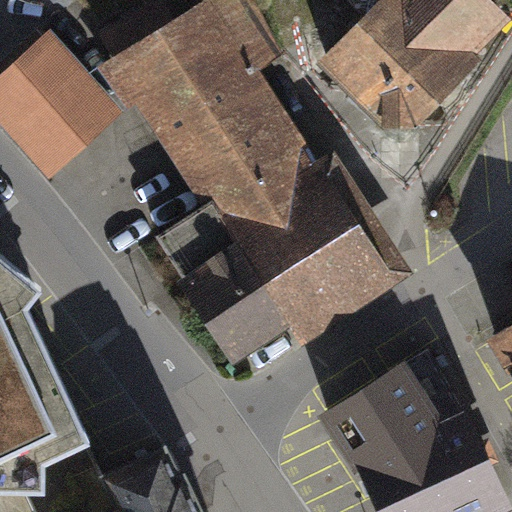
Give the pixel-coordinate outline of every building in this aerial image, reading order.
[(253,0),(220,0),(209,7),(250,71),(280,54),(253,0)] [(349,0),(362,13),(352,24),(358,31),(328,60),(390,120),(411,121),(471,59),(461,50),(499,11),(487,0),(349,0)] [(176,26),(161,2),(105,39),(211,203),(159,235),(236,354),(374,265),(250,71),(209,7),(176,26)] [(111,107),(41,30),(0,67),(0,68),(10,80),(0,88),(0,105),(51,162),(111,107)] [(86,438),(89,436),(13,274),(18,267),(0,252),(0,483),(17,484),(16,470),(36,511),(103,511),(117,506),(102,476),(86,438)] [(511,328),(498,337),(511,360),(511,328)] [(364,461),(387,511),(475,511),(505,498),(470,423),(428,348),(330,412),(360,462),(364,461)] [(199,511),(183,475),(178,477),(164,448),(143,457),(102,476),(117,506),(103,511),(199,511)]
